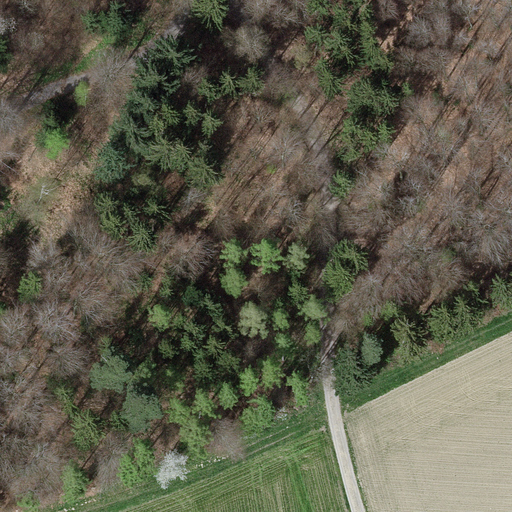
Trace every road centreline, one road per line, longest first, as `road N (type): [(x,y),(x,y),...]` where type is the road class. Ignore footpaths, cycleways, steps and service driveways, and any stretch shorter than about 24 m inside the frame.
road 1 (track): [(356,511),(333,402),(323,291),(327,209),(313,139),(233,0)]
road 2 (track): [(0,106),(240,13)]
